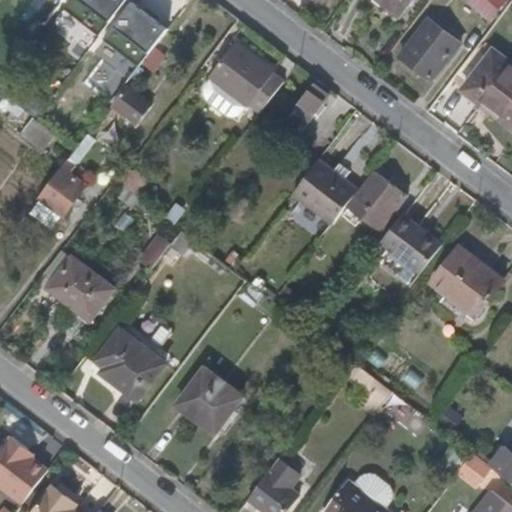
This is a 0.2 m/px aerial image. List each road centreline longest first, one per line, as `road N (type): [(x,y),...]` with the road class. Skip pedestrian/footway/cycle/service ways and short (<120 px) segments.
road 1 (residential): [(242,0),(511,207)]
road 2 (residential): [(0,373),(180,511)]
